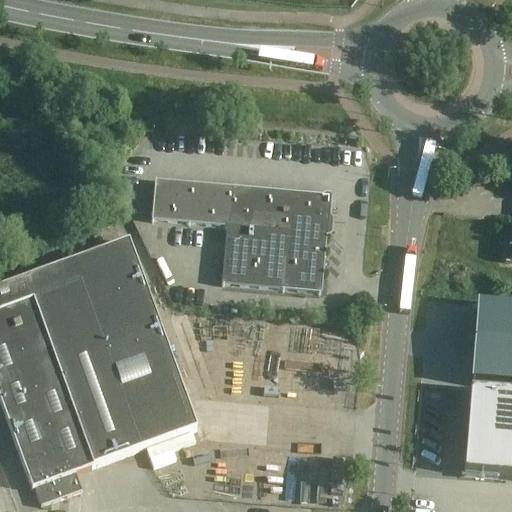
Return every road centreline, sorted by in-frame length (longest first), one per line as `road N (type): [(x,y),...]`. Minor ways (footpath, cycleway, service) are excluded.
road 1 (primary): [(373,59),(199,41),(0,6)]
road 2 (unclassified): [(415,165),(378,511)]
